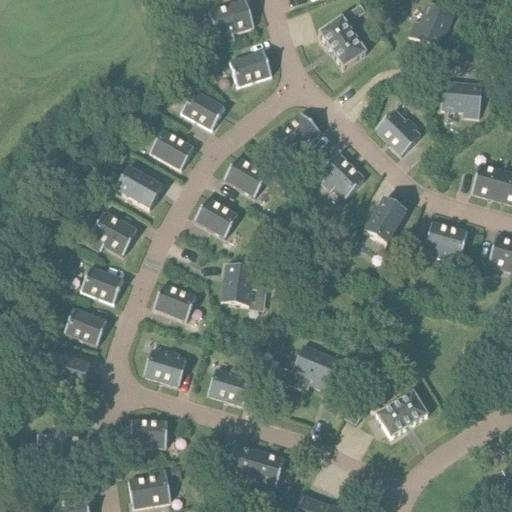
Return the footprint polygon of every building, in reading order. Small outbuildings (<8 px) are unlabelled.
[(245,5),(208,16),(218,49),(227,46),(234,44),(232,38),(253,32),(245,5)] [(419,27),(415,25),(408,41),(438,54),(453,18),(428,7),(419,27)] [(349,16),(354,24),(357,21),(365,16),(360,9),(349,16)] [(365,58),(341,22),(318,38),(342,74),(365,58)] [(201,42),(205,54),(213,51),(210,40),(201,42)] [(263,56),(229,67),(237,92),(271,81),(263,56)] [(482,89),(442,85),(439,116),(444,116),(444,115),(462,116),(461,122),(479,124),(482,89)] [(193,95),(180,118),(211,136),(224,113),(200,99),(193,95)] [(414,136),(417,133),(408,123),(404,127),(393,116),(375,134),(401,160),(420,142),(414,136)] [(276,144),(294,163),(320,137),(301,119),(276,144)] [(162,135),(149,157),(181,175),(193,153),(162,135)] [(128,159),(120,154),(114,165),(121,170),(128,159)] [(325,183),(321,187),(331,196),(334,193),(345,203),(364,185),(337,159),(319,177),(325,183)] [(254,202),(267,180),(236,162),(223,185),(254,202)] [(503,176),(478,170),(470,197),(496,204),(503,176)] [(127,173),(115,195),(149,215),(162,192),(127,173)] [(511,178),(503,176),(496,204),(511,208),(511,178)] [(193,225),(225,243),(238,220),(206,203),(193,225)] [(364,237),(383,248),(406,217),(383,203),(364,237)] [(102,209),(94,204),(88,215),(89,216),(95,219),(102,209)] [(103,217),(86,247),(101,255),(104,250),(123,261),(137,236),(103,217)] [(467,238),(431,228),(424,253),(432,255),(431,260),(444,263),(445,259),(460,263),(467,238)] [(355,251),(360,243),(349,237),(344,244),(355,251)] [(511,246),(495,241),(489,270),(511,276),(511,275),(511,246)] [(258,273),(226,268),(221,307),(248,311),(251,289),(256,290),(258,273)] [(104,277),(89,272),(80,296),(113,309),(123,285),(104,277)] [(162,289),(152,313),(186,326),(196,302),(162,289)] [(73,313),(63,338),(97,351),(106,327),(73,313)] [(40,342),(36,355),(44,357),(45,357),(48,345),(40,342)] [(303,350),(292,376),(312,384),(310,389),(325,395),(338,365),(303,350)] [(150,355),(143,380),(179,391),(186,366),(178,363),(179,359),(167,355),(165,360),(150,355)] [(51,359),(44,384),(81,395),(89,370),(51,359)] [(242,383),(244,378),(231,374),(229,379),(215,375),(207,400),(243,410),(250,385),(242,383)] [(412,397),(376,420),(390,443),(427,421),(412,397)] [(348,416),(344,423),(355,430),(360,422),(348,416)] [(130,426),(130,452),(166,453),(166,427),(130,426)] [(48,439),(47,452),(52,452),(51,468),(77,469),(79,432),(53,431),(52,439),(48,439)] [(251,485),(259,457),(234,449),(226,477),(248,484),(251,485)] [(259,457),(251,485),(276,492),(284,464),(259,457)] [(179,471),(170,472),(172,484),(181,482),(179,471)] [(127,485),(131,511),(141,511),(171,507),(165,473),(148,476),(149,481),(127,485)] [(63,499),(47,502),(48,511),(87,511),(86,502),(64,505),(63,499)] [(333,511),(303,501),(298,511),(333,511)] [(33,505),(31,505),(32,511),(41,511),(40,503),(33,505)]
